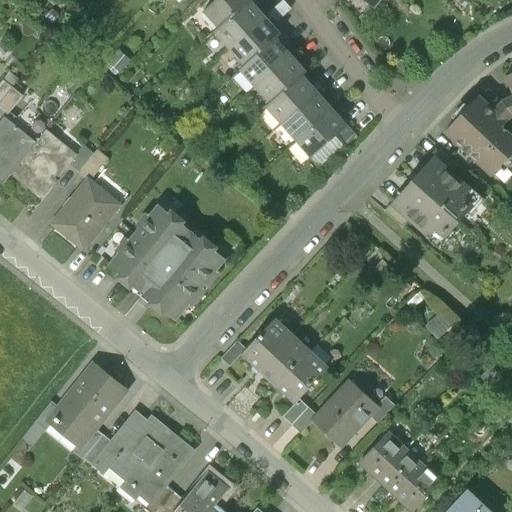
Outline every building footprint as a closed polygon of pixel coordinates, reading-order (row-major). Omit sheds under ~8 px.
[(217,0),(204,13),(218,29),(249,0),(217,0)] [(214,32),(229,49),(265,17),(249,0),(218,29),(214,32)] [(280,34),(265,17),(229,49),(245,66),(275,38),(280,34)] [(240,70),(256,87),(291,55),(275,38),(245,66),(240,70)] [(119,49),(108,61),(119,71),(130,59),(119,49)] [(306,71),(291,55),(256,87),(271,103),(301,76),(306,71)] [(10,71),(4,79),(13,87),(20,79),(10,71)] [(266,107),(281,124),(316,92),(301,76),(271,103),(266,107)] [(511,76),(506,79),(511,91),(511,96),(500,102),(511,114),(511,76)] [(0,103),(13,87),(4,79),(0,83),(0,103)] [(153,86),(156,90),(162,85),(158,81),(153,86)] [(24,95),(13,87),(0,103),(0,107),(9,114),(24,95)] [(281,124),(296,140),(331,108),(316,92),(281,124)] [(445,137),(493,178),(511,155),(511,134),(503,127),(511,116),(511,114),(500,102),(492,112),(477,100),(445,137)] [(346,125),(331,108),(296,140),(311,157),(346,125)] [(0,181),(3,184),(10,175),(36,143),(4,118),(0,123),(0,181)] [(46,130),(36,143),(10,175),(42,200),(70,164),(77,155),(46,130)] [(70,164),(79,171),(94,153),(85,146),(77,155),(70,164)] [(98,148),(94,153),(79,171),(89,179),(91,181),(110,157),(98,148)] [(412,217),(438,239),(479,193),(435,155),(394,201),(412,217)] [(120,204),(91,181),(89,179),(54,222),(85,247),(120,204)] [(275,200),(271,205),(281,213),(285,209),(275,200)] [(403,227),(412,217),(394,201),(385,211),(403,227)] [(159,202),(111,262),(176,315),(224,255),(159,202)] [(440,313),(427,325),(437,337),(450,325),(440,313)] [(242,355),(260,372),(294,336),(276,319),(248,349),(242,355)] [(260,372),(277,388),(311,352),(294,336),(260,372)] [(230,368),(242,355),(248,349),(239,341),(222,360),(230,368)] [(328,368),(311,352),(277,388),(294,404),(300,398),(328,368)] [(481,376),(493,387),(506,372),(494,361),(481,376)] [(62,408),(52,421),(79,443),(93,426),(125,386),(97,364),(62,408)] [(318,414),(312,420),(340,446),(370,414),(378,406),(350,380),(318,414)] [(387,397),(378,406),(370,414),(379,422),(395,405),(387,397)] [(301,433),(312,420),(318,414),(300,398),(294,404),(283,416),(301,433)] [(31,446),(52,421),(62,408),(52,400),(21,438),(31,446)] [(109,467),(125,480),(168,427),(151,413),(147,419),(135,409),(110,440),(92,463),(104,472),(109,467)] [(83,459),(85,457),(103,434),(93,426),(79,443),(73,451),(83,459)] [(194,448),(168,427),(125,480),(119,487),(134,499),(140,493),(151,502),(166,484),(194,448)] [(362,463),(379,479),(407,449),(390,433),(362,463)] [(110,440),(103,434),(85,457),(92,463),(110,440)] [(387,487),(396,495),(424,465),(407,449),(379,479),(387,487)] [(441,481),(424,465),(396,495),(413,511),(441,481)] [(228,511),(216,502),(229,486),(207,468),(183,498),(171,511),(228,511)] [(371,504),(387,487),(379,479),(363,496),(371,504)] [(151,502),(146,509),(149,511),(171,511),(183,498),(166,484),(151,502)] [(451,511),(488,511),(469,493),(451,511)]
